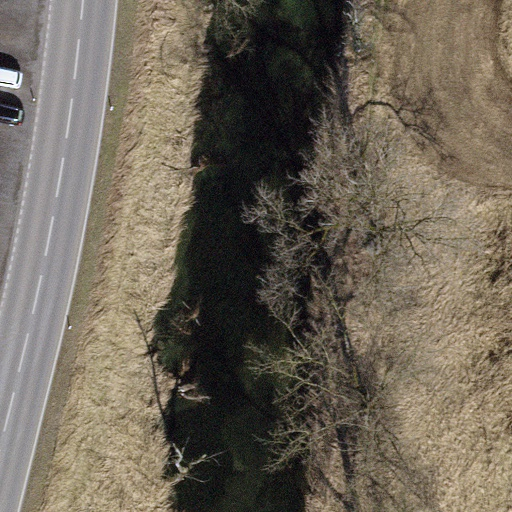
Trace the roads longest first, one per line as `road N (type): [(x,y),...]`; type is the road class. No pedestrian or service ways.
road 1 (tertiary): [(0,454),(78,0)]
road 2 (track): [(511,171),(445,157),(364,155)]
